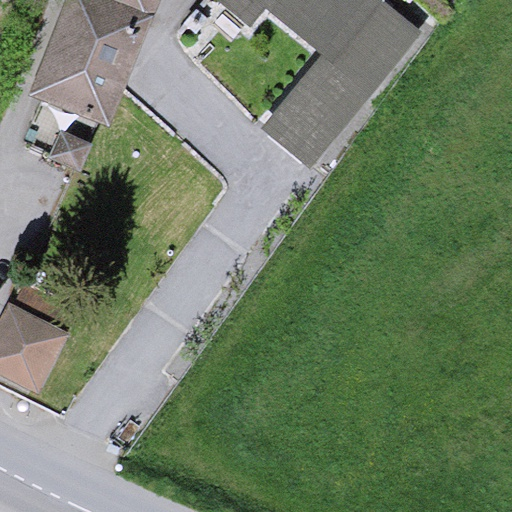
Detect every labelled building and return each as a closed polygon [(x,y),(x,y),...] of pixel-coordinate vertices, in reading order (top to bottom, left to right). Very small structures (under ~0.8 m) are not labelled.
[(139,0),(76,0),(45,87),(101,108),(139,0)] [(290,52),(236,124),(292,165),(396,24),(362,0),(174,0),(231,42),(247,21),(290,52)] [(55,135),(47,156),(74,166),(81,144),(55,135)] [(24,262),(5,307),(57,329),(76,284),(24,262)] [(0,305),(0,392),(39,409),(71,335),(57,329),(5,307),(0,305)]
